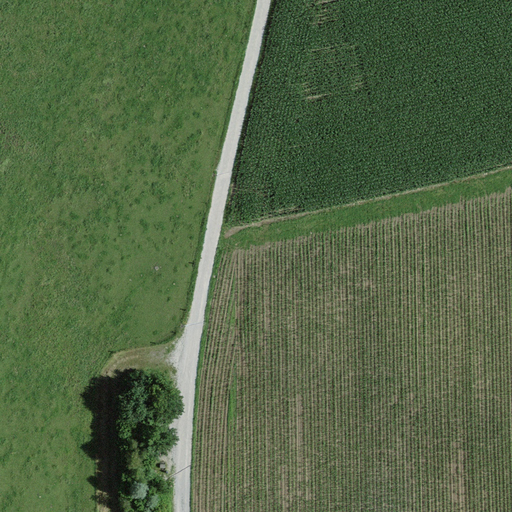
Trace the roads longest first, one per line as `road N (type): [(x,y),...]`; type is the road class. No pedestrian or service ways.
road 1 (track): [(262,0),(192,352),(183,511)]
road 2 (track): [(192,352),(152,352),(130,363),(114,389),(110,511)]
